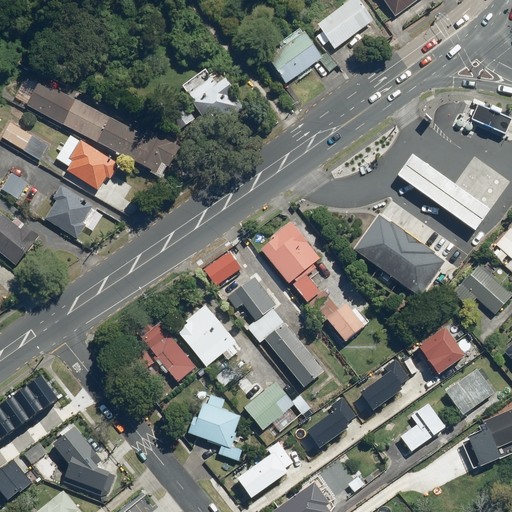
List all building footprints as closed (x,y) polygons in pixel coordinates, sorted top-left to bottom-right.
[(359,0),(357,0),(320,27),(336,51),(375,22),(359,0)] [(383,0),(396,18),(421,0),(383,0)] [(308,35),(271,60),(287,85),(324,60),(308,35)] [(195,103),(194,104),(212,128),(239,109),(231,98),(233,87),(228,80),(219,87),(214,79),(190,96),(195,103)] [(41,82),(28,106),(158,173),(163,163),(171,167),(182,147),(148,130),(145,136),(41,82)] [(168,119),(178,133),(197,119),(186,105),(168,119)] [(473,121),(507,136),(511,122),(511,120),(479,106),(473,121)] [(49,145),(11,123),(2,138),(40,160),(49,145)] [(121,164),(82,141),(71,159),(73,161),(67,171),(99,191),(108,177),(111,180),(121,164)] [(492,209),(413,155),(398,177),(477,231),(492,209)] [(29,186),(12,175),(2,190),(19,202),(29,186)] [(58,201),(46,219),(78,240),(87,225),(84,223),(94,206),(62,186),(53,198),(58,201)] [(440,257),(373,210),(347,246),(415,293),(440,257)] [(0,252),(17,266),(41,237),(26,225),(22,230),(2,214),(1,215),(0,213),(0,252)] [(274,241),(262,250),(290,284),(322,259),(292,222),(271,238),(274,241)] [(511,226),(496,245),(511,258),(511,226)] [(230,252),(205,270),(216,287),(242,269),(230,252)] [(511,294),(477,265),(453,293),(469,307),(477,298),(496,315),(511,295),(511,294)] [(277,306),(256,278),(228,298),(237,309),(243,304),(256,321),(248,328),(261,343),(266,340),(304,388),(325,371),(286,323),(274,309),(277,306)] [(354,312),(347,304),(340,310),(324,291),(321,293),(311,279),(309,280),(298,282),(294,285),(308,303),(308,304),(323,323),(328,319),(346,342),(369,324),(357,309),(354,312)] [(189,324),(178,332),(207,367),(224,354),(229,360),(243,349),(207,305),(186,321),(189,324)] [(152,323),(138,334),(156,356),(154,358),(161,366),(163,364),(179,383),(198,367),(161,323),(156,328),(152,323)] [(243,373),(235,363),(217,377),(226,387),(243,373)] [(477,369),(446,390),(463,415),(495,393),(477,369)] [(276,382),(245,407),(263,430),(279,418),(280,419),(284,415),(283,414),(294,405),(276,382)] [(241,416),(204,402),(198,417),(195,416),(189,433),(222,445),(219,454),(239,461),(243,450),(232,446),(237,433),(235,432),(241,416)] [(418,424),(401,436),(412,452),(447,427),(429,403),(412,415),(418,424)] [(511,408),(484,421),(496,449),(511,441),(511,408)] [(102,460),(75,426),(54,443),(58,448),(62,459),(69,466),(64,482),(102,496),(109,494),(116,475),(110,472),(110,471),(103,468),(100,462),(102,460)] [(0,497),(1,499),(24,484),(11,464),(21,457),(4,432),(0,434),(0,497)] [(256,468),(252,471),(267,492),(281,482),(283,485),(290,480),(288,478),(310,462),(292,437),(253,465),(256,468)] [(325,483),(317,474),(307,482),(315,491),(325,483)] [(305,488),(272,511),(271,511),(329,511),(334,508),(334,502),(327,493),(319,498),(319,497),(314,500),(305,488)] [(64,490),(37,511),(78,511),(80,510),(64,490)]
